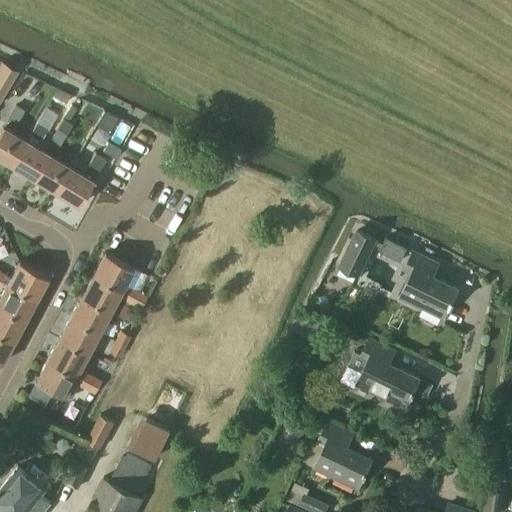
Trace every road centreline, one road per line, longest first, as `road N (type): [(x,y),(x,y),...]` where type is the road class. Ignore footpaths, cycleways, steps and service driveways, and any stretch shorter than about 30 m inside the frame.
road 1 (residential): [(395,511),(458,408),(481,289)]
road 2 (residential): [(0,390),(62,270),(64,250),(0,205)]
